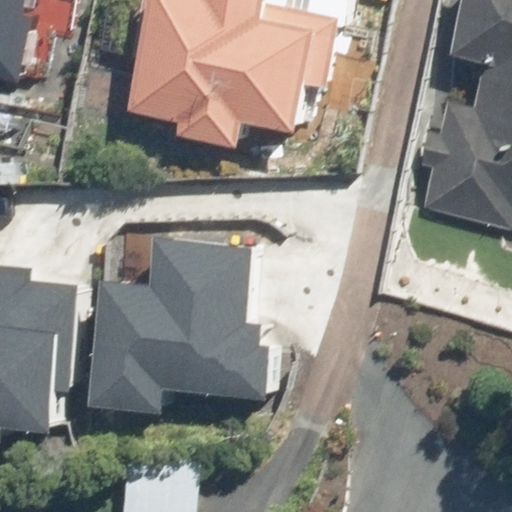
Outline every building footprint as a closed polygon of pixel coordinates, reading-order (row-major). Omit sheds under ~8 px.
[(0,0),(0,60),(32,66),(42,0),(0,0)] [(156,0),(137,98),(303,132),(313,84),(338,88),(351,0),(156,0)] [(511,0),(466,0),(456,49),(492,56),(484,106),(454,98),(427,200),(511,221),(511,0)] [(189,241),(62,248),(70,400),(198,393),(189,241)] [(198,511),(201,454),(123,451),(120,511),(198,511)]
